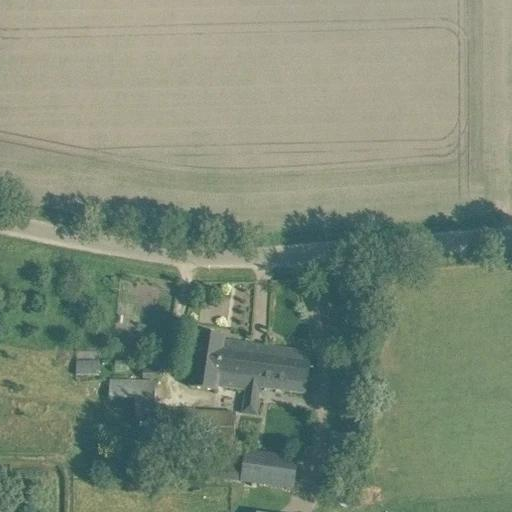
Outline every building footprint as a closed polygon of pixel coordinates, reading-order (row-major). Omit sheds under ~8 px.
[(195,353),(190,388),(217,392),(217,387),(244,391),(246,391),(260,393),(261,388),(306,395),(309,373),(312,354),(251,345),(224,341),(225,337),(198,333),(195,353)] [(97,361),(76,361),(76,374),(98,374),(97,361)] [(142,370),(142,380),(155,381),(156,381),(156,370),(142,370)] [(109,380),(109,398),(135,399),(154,399),(155,381),(142,381),(109,380)] [(184,441),(234,443),(235,412),(185,410),(184,441)] [(298,457),(244,450),(243,460),(238,459),(236,482),(240,483),(293,490),(298,457)] [(206,461),(170,462),(171,485),(206,484),(206,478),(206,461)]
